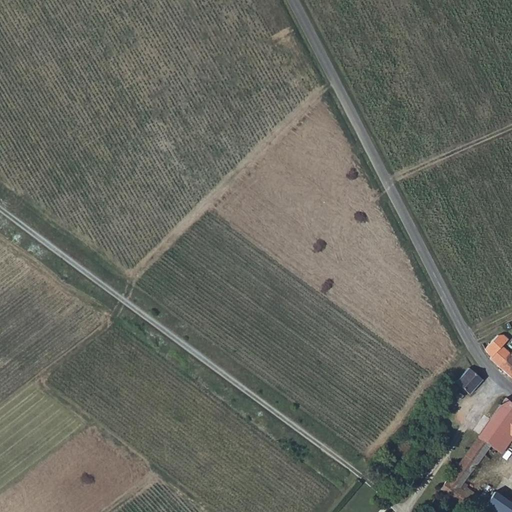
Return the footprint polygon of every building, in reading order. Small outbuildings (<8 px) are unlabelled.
[(489,359),(498,367),(509,355),(499,347),(506,340),(500,335),(496,335),(484,349),(491,356),(489,359)] [(506,374),(511,366),(511,353),(510,356),(509,355),(498,367),(506,374)] [(480,381),(466,369),(453,384),(468,395),(480,381)] [(446,417),(453,409),(441,399),(440,399),(438,399),(436,400),(434,402),(434,404),(433,406),(446,417)] [(511,404),(506,399),(500,404),(511,414),(511,404)] [(511,440),(511,414),(500,404),(477,436),(490,445),(489,446),(496,451),(500,454),(510,438),(511,440)] [(419,450),(429,438),(416,427),(406,438),(419,450)] [(472,471),(484,454),(489,446),(490,445),(477,436),(460,462),(472,471)] [(398,447),(393,452),(406,463),(419,450),(406,438),(398,447)] [(388,448),(393,452),(398,447),(393,443),(388,448)] [(465,489),(461,486),(464,482),(472,471),(460,462),(439,492),(455,503),(465,489)] [(491,511),(490,511),(492,509),(486,505),(487,502),(477,494),(466,487),(465,489),(455,503),(469,511),(491,511)] [(491,511),(511,511),(511,503),(494,492),(487,502),(486,505),(492,509),(490,511),(491,511)]
